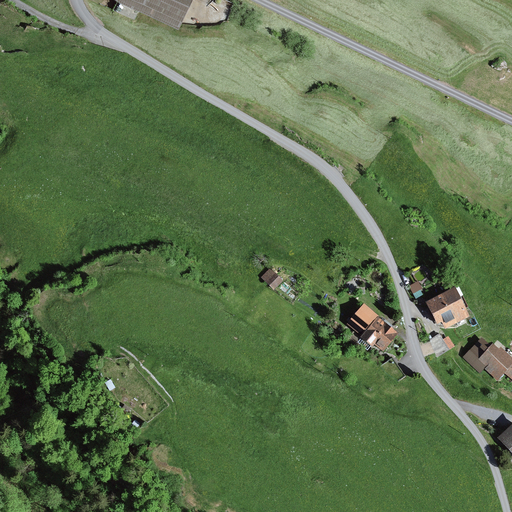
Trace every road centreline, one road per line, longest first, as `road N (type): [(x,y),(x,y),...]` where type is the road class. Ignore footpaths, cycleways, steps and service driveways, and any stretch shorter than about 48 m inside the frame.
road 1 (unclassified): [(77,0),(98,29),(340,184),(389,266),(417,360),(491,459),(508,511)]
road 2 (unclassified): [(511,120),(259,0)]
